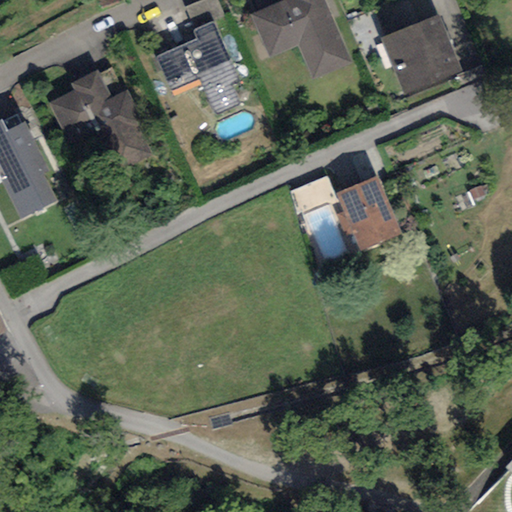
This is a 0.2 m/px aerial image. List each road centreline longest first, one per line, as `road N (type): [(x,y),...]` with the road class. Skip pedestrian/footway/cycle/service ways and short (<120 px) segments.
road 1 (track): [(418,511),(172,434)]
road 2 (residential): [(0,298),(59,398),(172,434)]
road 3 (residential): [(173,0),(0,83)]
